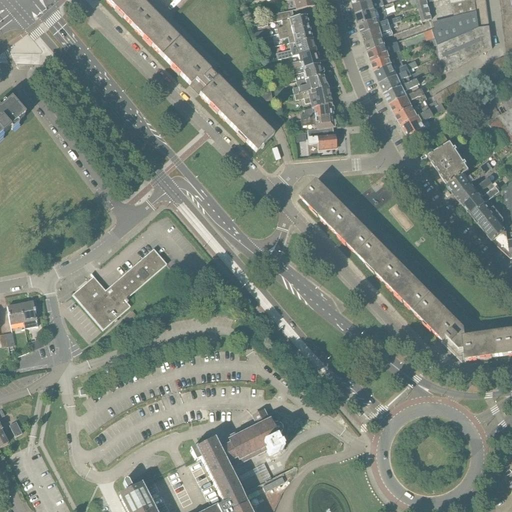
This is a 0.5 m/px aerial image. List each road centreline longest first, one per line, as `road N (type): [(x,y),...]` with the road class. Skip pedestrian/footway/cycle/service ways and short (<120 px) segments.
road 1 (secondary): [(170,188),(302,340),(396,424)]
road 2 (residential): [(511,374),(465,379),(440,370),(288,210)]
road 3 (unknown): [(314,167),(456,317),(511,323)]
road 4 (secondary): [(206,197),(35,0)]
road 5 (residential): [(272,194),(91,12)]
road 6 (secondary): [(17,12),(170,188)]
road 7 (secondary): [(436,411),(416,383),(266,260)]
road 8 (residential): [(17,75),(129,223)]
road 9 (residential): [(394,160),(364,102),(332,0)]
road 10 (residential): [(511,275),(470,250),(394,160)]
road 11 (residential): [(272,194),(298,169),(394,160)]
